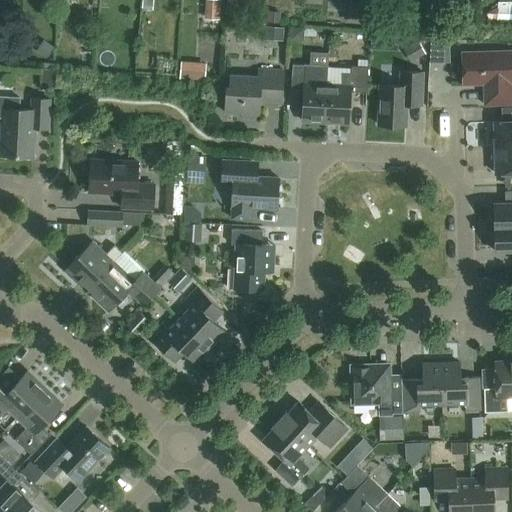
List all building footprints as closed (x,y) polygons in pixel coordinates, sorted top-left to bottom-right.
[(142,0),(142,8),(153,8),(153,0),(142,0)] [(225,20),(225,0),(210,0),(210,19),(225,20)] [(80,36),(109,43),(116,15),(86,8),(80,36)] [(36,51),(47,59),(55,47),(43,39),(36,51)] [(484,83),(485,104),(511,103),(511,50),(462,52),(463,84),(484,83)] [(293,64),(292,88),(304,89),(302,120),(325,121),(328,66),(329,52),(310,51),(309,65),(293,64)] [(328,66),(325,121),(349,123),(351,91),(367,92),(368,66),(351,66),(351,67),(328,66)] [(259,69),(258,76),(230,75),(230,86),(226,86),(225,112),(242,113),(242,117),(260,118),(260,100),(282,101),(284,70),(259,69)] [(408,100),(423,100),(424,72),(401,71),(400,85),(380,84),(378,124),(407,125),(408,100)] [(35,127),(49,128),(50,99),(32,98),(32,109),(3,108),(0,155),(33,156),(35,127)] [(511,120),(494,121),(495,136),(492,136),(492,147),(511,146),(511,120)] [(511,172),(511,146),(492,147),(492,158),(495,158),(496,173),(511,172)] [(188,182),(204,183),(206,156),(189,155),(188,182)] [(137,183),(137,177),(138,161),(91,159),(89,192),(122,193),(122,207),(153,208),(155,184),(137,183)] [(222,183),(233,184),(231,218),(251,219),(252,207),(277,209),(279,177),(251,175),(252,161),(223,159),(222,183)] [(185,208),(186,170),(176,170),(175,207),(185,208)] [(495,227),(511,226),(511,202),(494,203),(495,227)] [(88,210),(88,224),(122,226),(123,212),(88,210)] [(511,226),(495,227),(495,251),(511,250),(511,226)] [(230,268),(229,288),(264,290),(265,271),(274,271),(275,245),(262,244),(263,230),(232,228),(231,244),(236,244),(235,268),(230,268)] [(89,288),(115,261),(114,261),(123,252),(115,245),(106,253),(93,241),(67,268),(89,288)] [(183,255),(183,265),(194,275),(194,256),(183,255)] [(115,261),(89,288),(110,309),(128,290),(144,305),(160,288),(143,272),(135,280),(115,261)] [(180,267),(168,281),(179,292),(192,278),(180,267)] [(198,287),(183,303),(189,308),(179,318),(210,347),(225,331),(210,317),(220,307),(198,287)] [(139,310),(126,324),(137,334),(150,321),(139,310)] [(210,347),(179,318),(170,327),(165,322),(150,338),(171,358),(181,348),(195,362),(210,347)] [(495,361),(496,387),(484,388),(485,412),(508,411),(508,397),(511,396),(511,357),(510,358),(510,360),(495,361)] [(443,403),(441,362),(422,363),(423,378),(403,379),(404,412),(420,411),(420,404),(443,403)] [(441,362),(443,403),(465,402),(465,409),(481,409),(480,377),(461,377),(461,362),(441,362)] [(351,365),(352,403),(380,402),(381,413),(391,413),(389,364),(351,365)] [(17,417),(45,387),(28,371),(7,392),(0,385),(0,415),(7,407),(17,417)] [(32,454),(51,434),(42,426),(63,404),(45,387),(17,417),(27,426),(15,439),(32,454)] [(299,402),(289,412),(287,411),(280,419),(308,445),(318,434),(330,446),(347,428),(333,414),(323,424),(299,402)] [(68,437),(83,426),(77,417),(62,427),(68,437)] [(275,469),(293,486),(310,467),(298,456),(308,445),(280,419),(272,427),(274,429),(264,439),(285,459),(275,469)] [(67,448),(57,439),(37,461),(54,477),(64,466),(79,480),(109,447),(87,427),(67,448)] [(353,448),(363,458),(373,447),(363,438),(353,448)] [(429,441),(416,442),(417,461),(429,448),(429,441)] [(13,465),(22,455),(16,450),(7,459),(13,465)] [(370,511),(388,493),(357,465),(341,482),(353,493),(335,511),(370,511)] [(494,511),(494,493),(508,493),(507,468),(485,468),(486,478),(471,479),(471,511),(494,511)] [(471,511),(471,479),(456,479),(456,469),(434,470),(434,495),(448,495),(448,511),(471,511)] [(0,503),(0,504),(8,511),(43,511),(32,500),(40,492),(16,470),(0,487),(8,495),(0,503)] [(419,487),(419,505),(430,505),(430,487),(419,487)] [(404,511),(398,511),(396,510),(400,505),(388,493),(370,511),(407,511),(406,511),(404,511)] [(304,503),(313,511),(321,502),(313,494),(304,503)]
